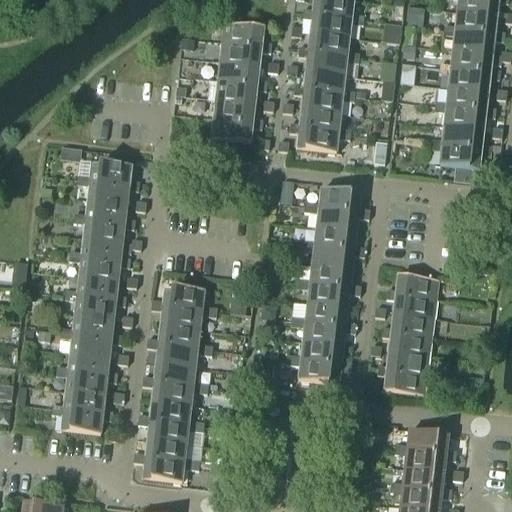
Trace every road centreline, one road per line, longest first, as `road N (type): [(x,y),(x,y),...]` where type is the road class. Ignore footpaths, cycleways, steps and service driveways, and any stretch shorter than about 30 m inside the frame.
road 1 (residential): [(121,475),(160,162),(383,187)]
road 2 (residential): [(354,409),(383,187)]
road 3 (residential): [(383,187),(503,198),(511,122)]
road 4 (residential): [(283,511),(295,402),(354,409)]
road 5 (residential): [(354,409),(480,426)]
road 6 (residential): [(0,462),(121,475)]
